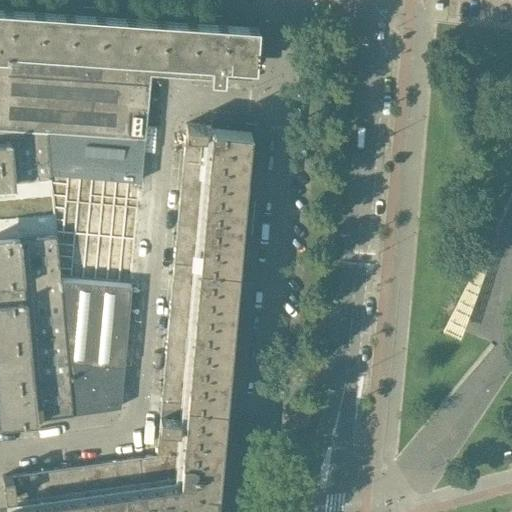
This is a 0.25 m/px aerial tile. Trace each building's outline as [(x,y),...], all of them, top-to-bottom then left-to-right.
[(0,6),(0,127),(45,131),(143,138),(149,72),(209,76),(209,77),(251,80),(252,59),(259,60),(261,25),(236,23),(237,23),(214,21),(0,6)] [(214,511),(227,373),(249,129),(185,123),(156,454),(1,476),(6,511),(214,511)] [(0,182),(49,178),(49,175),(45,131),(0,127),(0,182)] [(143,138),(45,131),(49,175),(139,183),(143,138)] [(49,178),(0,182),(0,239),(55,235),(49,178)] [(59,279),(55,235),(0,240),(0,423),(36,420),(35,418),(71,413),(67,364),(59,279)] [(130,285),(59,279),(67,364),(123,369),(130,285)] [(123,369),(67,364),(71,413),(120,406),(123,369)] [(502,455),(504,464),(511,461),(511,460),(510,453),(502,455)]
